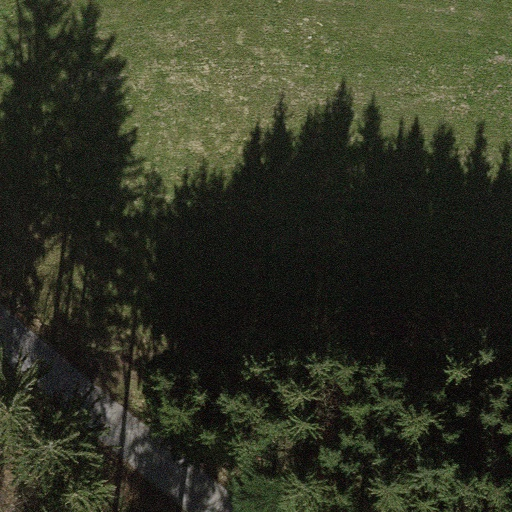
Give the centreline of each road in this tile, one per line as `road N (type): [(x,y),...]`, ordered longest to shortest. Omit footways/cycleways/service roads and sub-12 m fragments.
road 1 (track): [(39,364),(370,334),(511,352)]
road 2 (tertiary): [(218,511),(0,327)]
